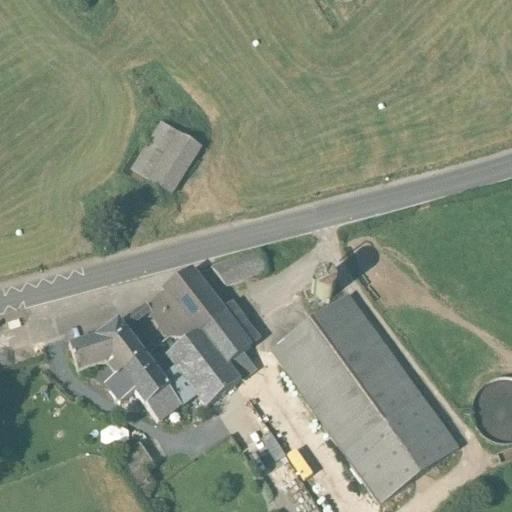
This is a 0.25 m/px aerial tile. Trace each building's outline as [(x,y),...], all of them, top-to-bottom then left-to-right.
[(200,153),(159,127),(129,175),(170,201),(200,153)] [(268,274),(260,252),(215,268),(222,290),(268,274)] [(191,272),(144,306),(176,351),(198,335),(224,317),(191,272)] [(456,456),(347,300),(268,356),(377,511),(456,456)] [(198,335),(225,371),(252,351),(226,316),(224,317),(198,335)] [(116,324),(90,343),(66,349),(73,378),(107,369),(125,393),(152,369),(116,324)] [(204,415),(239,386),(225,371),(198,335),(176,351),(152,369),(184,406),(193,400),(204,415)] [(152,369),(125,393),(157,430),(184,406),(152,369)] [(471,415),(473,426),(478,435),(485,443),(495,447),(506,449),(511,447),(511,383),(507,382),(496,383),(486,387),(478,395),(473,404),(471,415)]
